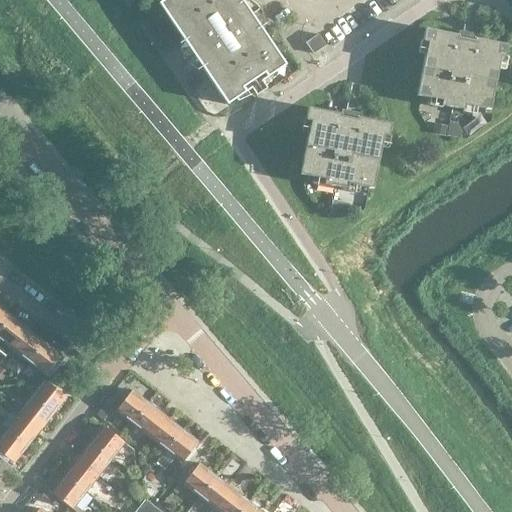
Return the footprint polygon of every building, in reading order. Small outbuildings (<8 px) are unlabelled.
[(251,15),(243,3),(241,0),(164,0),(158,4),(192,55),(251,15)] [(285,65),(259,27),(251,15),(192,55),(227,105),(251,89),(256,96),(266,89),(261,82),(285,65)] [(490,110),(498,66),(503,67),(507,45),(425,29),(421,51),(426,52),(417,96),(442,101),(441,106),(464,110),(465,106),(490,110)] [(326,46),(318,35),(306,43),(313,54),(326,46)] [(373,189),(381,144),(386,145),(390,124),(308,108),(304,129),(309,130),(300,175),(325,180),(324,185),(347,189),(348,184),(373,189)] [(0,330),(11,316),(0,307),(0,330)] [(0,341),(11,350),(27,329),(11,316),(0,330),(0,341)] [(28,363),(44,342),(27,329),(11,350),(28,363)] [(44,376),(61,355),(44,342),(28,363),(44,376)] [(40,430),(66,397),(45,381),(19,414),(40,430)] [(132,424),(148,404),(132,391),(116,411),(132,424)] [(149,437),(165,417),(148,404),(132,424),(149,437)] [(27,447),(40,430),(19,414),(6,431),(27,447)] [(165,450),(181,429),(165,417),(149,437),(165,450)] [(111,460),(124,443),(103,427),(90,444),(111,460)] [(182,463),(198,443),(181,429),(165,450),(182,463)] [(0,452),(14,464),(27,447),(6,431),(0,438),(0,452)] [(98,476),(111,460),(90,444),(78,460),(98,476)] [(85,493),(98,476),(78,460),(65,476),(85,493)] [(200,498),(216,477),(199,464),(183,484),(200,498)] [(72,509),(85,493),(65,476),(52,493),(72,509)] [(216,511),(232,490),(216,477),(200,498),(216,511)] [(218,511),(241,511),(249,503),(232,490),(216,511),(218,511)] [(140,511),(146,511),(151,505),(145,500),(138,510),(140,511)] [(260,511),(249,503),(241,511),(260,511)]
